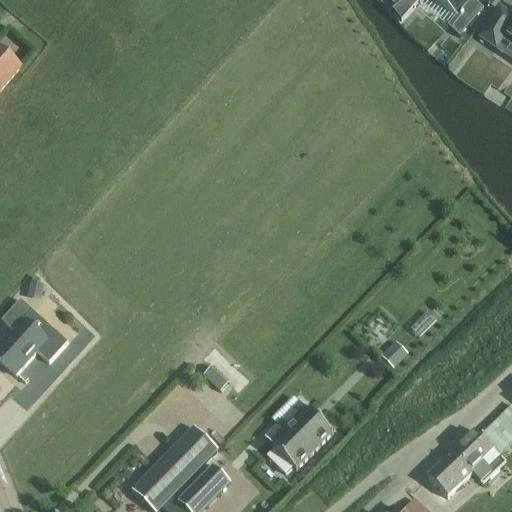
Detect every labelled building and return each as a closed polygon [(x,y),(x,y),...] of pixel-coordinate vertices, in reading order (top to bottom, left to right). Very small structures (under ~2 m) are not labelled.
[(408,0),(407,2),(415,11),(420,5),(425,0),(408,0)] [(473,0),(428,0),(456,22),(448,31),(460,41),(481,14),(470,5),(473,0)] [(511,18),(500,11),(479,40),(496,51),(507,36),(510,38),(508,41),(511,43),(511,18)] [(0,93),(20,70),(0,52),(0,93)] [(33,285),(30,298),(42,300),(44,287),(33,285)] [(13,335),(0,349),(0,365),(16,379),(37,356),(49,367),(68,346),(56,335),(32,314),(20,303),(1,324),(13,335)] [(408,361),(397,350),(388,358),(399,369),(408,361)] [(511,409),(480,440),(495,455),(499,459),(511,446),(511,409)] [(276,429),(265,440),(275,450),(266,459),(285,478),(294,469),(297,472),(332,437),(308,413),(307,413),(284,437),(276,429)] [(193,430),(132,494),(149,511),(162,511),(218,454),(193,430)] [(444,465),(428,481),(447,502),(473,477),(483,488),(506,466),(499,459),(495,455),(480,440),(475,435),(444,465)] [(213,469),(178,505),(185,511),(203,511),(230,485),(213,469)]
